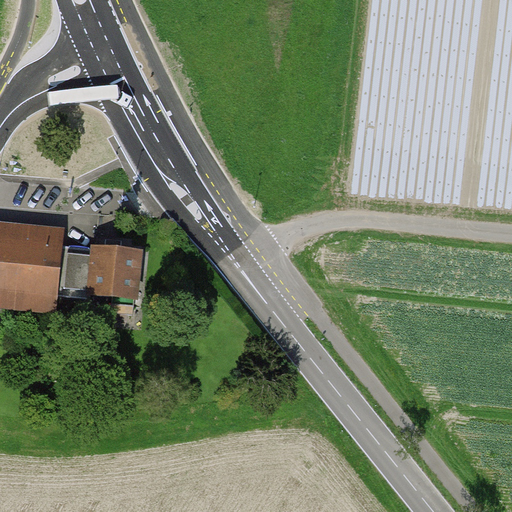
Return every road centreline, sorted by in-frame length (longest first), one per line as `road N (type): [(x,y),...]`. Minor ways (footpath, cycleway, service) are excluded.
road 1 (primary): [(240,267),(435,511)]
road 2 (unclassified): [(240,267),(299,230),(334,220),(511,236)]
road 3 (primary): [(106,56),(187,200),(240,267)]
road 4 (secondary): [(0,131),(36,90),(106,56)]
